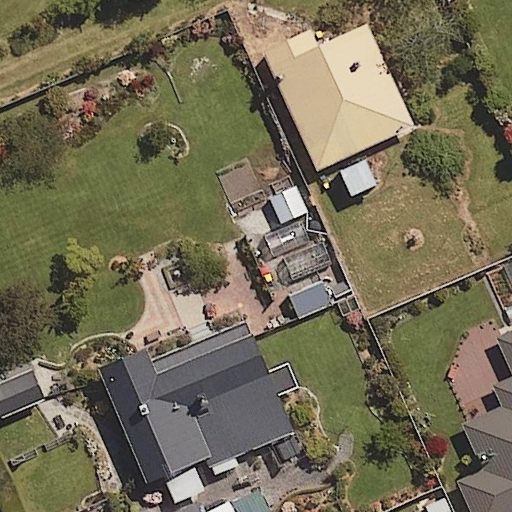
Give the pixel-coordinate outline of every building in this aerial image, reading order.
[(331,157),(347,192),(377,178),(361,143),(412,119),(364,15),(313,39),(306,24),(260,45),(315,164),(331,157)] [(0,70),(0,103),(133,43),(120,16),(0,70)] [(293,172),(226,195),(234,218),(274,205),(278,219),(306,209),(293,172)] [(204,453),(212,473),(238,462),(233,451),(290,428),(245,316),(152,354),(146,340),(96,361),(143,477),(158,472),(169,501),(202,488),(190,459),(204,453)] [(511,511),(511,327),(497,334),(511,366),(511,373),(492,383),(501,403),(464,420),(484,464),(456,477),(472,511),(511,511)] [(0,375),(0,413),(54,390),(40,359),(0,375)] [(264,511),(265,511),(253,484),(198,509),(194,500),(167,511),(264,511)]
